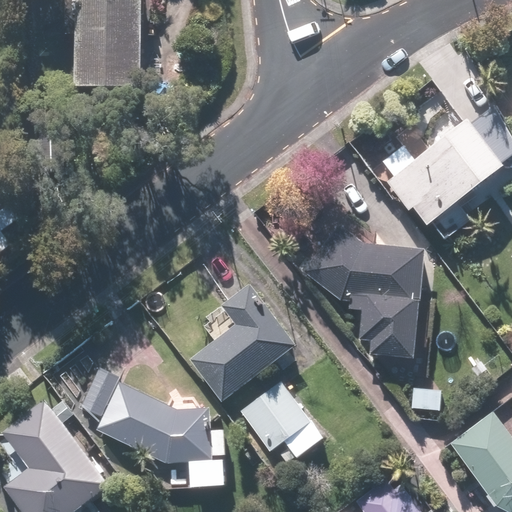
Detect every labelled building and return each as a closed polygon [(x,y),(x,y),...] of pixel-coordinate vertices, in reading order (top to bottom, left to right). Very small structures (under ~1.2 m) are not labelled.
[(144,88),(144,0),(76,0),(76,87),(144,88)] [(429,226),(506,168),(470,121),(388,183),(410,212),(415,208),(429,226)] [(342,301),(353,302),(352,310),(365,312),(362,341),(374,342),(373,355),(416,360),(427,251),(366,245),(340,227),(305,275),(342,301)] [(192,360),(224,403),(299,346),(252,285),(224,307),(238,325),(192,360)] [(98,430),(169,463),(216,460),(212,408),(181,410),(121,382),(98,430)] [(324,439),(282,382),(242,412),(272,451),(285,441),(297,458),(324,439)] [(452,394),(414,390),(412,410),(450,414),(452,394)] [(76,511),(112,485),(46,400),(2,433),(30,469),(7,487),(26,511),(76,511)] [(511,511),(511,435),(495,413),(452,445),(499,507),(509,511),(511,511)] [(421,511),(393,475),(357,502),(364,511),(421,511)]
